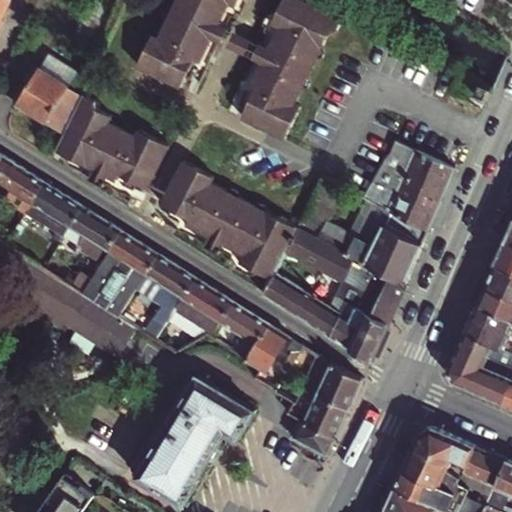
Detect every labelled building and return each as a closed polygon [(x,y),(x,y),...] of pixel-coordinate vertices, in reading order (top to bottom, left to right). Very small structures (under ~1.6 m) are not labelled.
[(82,39),(107,51),(132,0),(92,0),(83,21),(89,24),(82,39)] [(234,0),(238,2),(238,0),(178,0),(162,33),(155,30),(139,63),(180,82),(185,73),(195,53),(202,57),(230,0),(234,0)] [(246,0),(238,0),(238,2),(234,0),(230,0),(202,57),(195,53),(185,73),(192,76),(200,62),(206,64),(220,37),(225,36),(230,28),(227,23),(233,10),(237,12),(240,7),(242,9),(246,0)] [(259,85),(249,104),(244,114),(287,135),(303,102),(296,99),(330,31),(340,28),(345,16),(313,0),(284,0),(281,7),(275,19),(281,22),(252,81),(259,85)] [(0,24),(9,7),(0,2),(0,24)] [(241,101),(249,104),(259,85),(252,81),(281,22),(275,19),(281,7),(270,8),(264,20),(267,22),(265,26),(269,28),(262,42),(258,42),(253,51),(255,54),(242,83),(248,86),(241,101)] [(45,65),(87,91),(95,76),(54,50),(45,65)] [(22,101),(68,130),(87,91),(45,65),(22,101)] [(467,71),(458,90),(480,103),(486,107),(494,88),(467,71)] [(123,169),(142,179),(151,184),(173,141),(142,125),(138,133),(111,119),(115,112),(102,106),(100,97),(87,91),(68,130),(60,146),(72,153),(120,176),(123,169)] [(370,196),(378,200),(431,229),(459,167),(401,139),(370,196)] [(0,176),(13,156),(0,147),(0,176)] [(139,186),(142,179),(123,169),(120,176),(72,153),(74,162),(96,174),(97,177),(104,180),(107,178),(123,186),(127,180),(139,186)] [(0,176),(21,190),(14,202),(30,210),(32,207),(49,180),(13,156),(0,176)] [(165,201),(174,206),(193,215),(190,221),(246,249),(243,257),(265,268),(276,274),(279,268),(290,246),(302,224),(216,180),(219,173),(187,157),(165,201)] [(332,219),(350,186),(343,182),(327,173),(302,224),(360,255),(388,271),(408,282),(431,229),(378,200),(359,235),(332,219)] [(0,192),(14,202),(21,190),(0,176),(0,192)] [(49,180),(32,207),(47,215),(44,221),(59,230),(56,235),(65,241),(88,204),(49,180)] [(126,228),(88,204),(65,241),(92,257),(95,253),(101,257),(108,246),(112,249),(126,228)] [(183,218),(180,227),(193,234),(194,233),(211,241),(213,246),(220,249),(223,247),(234,252),(232,255),(237,258),(235,262),(256,273),(265,268),(243,257),(246,249),(190,221),(193,215),(174,206),(171,212),(183,218)] [(355,264),(360,255),(302,224),(290,246),(344,275),(350,262),(355,264)] [(163,251),(126,228),(112,249),(102,264),(94,278),(86,291),(123,314),(163,251)] [(18,230),(10,243),(48,267),(56,255),(18,230)] [(0,276),(123,354),(141,326),(132,320),(123,314),(86,291),(48,267),(10,243),(0,236),(0,276)] [(511,240),(510,239),(499,263),(511,268),(511,240)] [(163,251),(123,314),(132,320),(138,312),(147,297),(165,308),(175,315),(180,308),(200,275),(163,251)] [(94,278),(102,264),(92,258),(83,271),(94,278)] [(511,268),(499,263),(490,284),(511,294),(511,268)] [(276,274),(268,291),(373,359),(386,330),(408,282),(388,271),(368,309),(351,300),(345,310),(279,268),(276,274)] [(180,308),(216,331),(223,320),(237,298),(200,275),(180,308)] [(511,294),(490,284),(481,303),(511,316),(511,294)] [(273,322),(237,298),(223,320),(246,334),(237,348),(250,357),(273,322)] [(511,316),(481,303),(469,330),(507,346),(511,337),(511,316)] [(141,326),(160,338),(175,315),(165,308),(155,322),(138,312),(132,320),(141,326)] [(291,333),(273,322),(250,357),(265,367),(268,368),(291,333)] [(511,348),(507,346),(469,330),(453,366),(456,379),(506,401),(511,386),(511,348)] [(304,349),(308,343),(297,337),(291,346),(294,349),(304,349)] [(284,366),(292,371),(315,372),(308,384),(322,391),(351,407),(365,377),(336,361),(308,343),(304,349),(294,349),(284,366)] [(260,408),(202,374),(139,476),(177,498),(178,496),(187,502),(230,429),(242,437),(245,432),(260,408)] [(293,410),(305,417),(337,435),(351,407),(322,391),(315,405),(303,398),(301,402),(298,401),(293,410)] [(337,435),(305,417),(295,436),(328,454),(337,435)] [(423,433),(417,445),(447,458),(445,463),(453,467),(456,459),(468,464),(465,470),(491,482),(485,489),(480,500),(489,504),(510,458),(437,426),(423,433)] [(417,445),(407,468),(444,484),(445,482),(457,487),(456,490),(462,493),(467,495),(471,485),(460,478),(462,474),(453,467),(445,463),(447,458),(417,445)] [(511,458),(510,458),(489,504),(507,511),(511,511),(511,506),(507,504),(511,493),(511,458)] [(456,459),(453,467),(462,474),(465,470),(468,464),(456,459)] [(407,468),(399,486),(447,508),(456,490),(457,487),(445,482),(444,484),(407,468)] [(85,511),(86,511),(97,495),(67,475),(41,511),(85,511)] [(457,511),(455,511),(447,508),(399,486),(388,511),(391,511),(457,511)] [(480,500),(485,489),(478,486),(472,497),(480,500)] [(455,511),(462,493),(456,490),(447,508),(455,511)] [(465,511),(507,511),(489,504),(480,500),(472,497),(465,511)]
